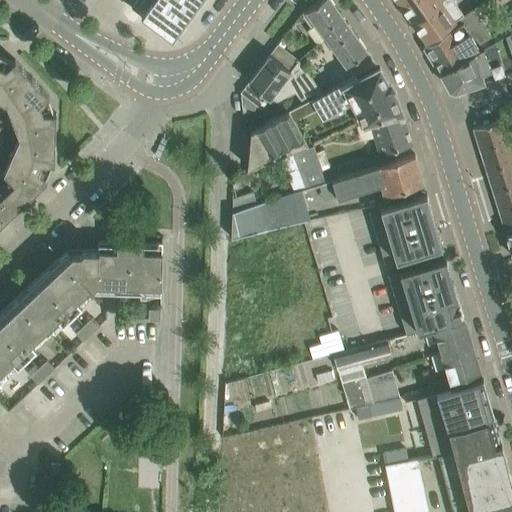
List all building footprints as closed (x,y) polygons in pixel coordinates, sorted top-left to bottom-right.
[(136,0),(132,7),(172,37),(189,15),(195,5),(198,0),(136,0)] [(316,43),(325,36),(347,21),(331,0),(318,0),(301,12),(312,27),(308,30),(316,43)] [(403,0),(400,3),(412,21),(442,0),(441,0),(403,0)] [(441,0),(442,0),(412,21),(425,40),(426,40),(448,25),(455,20),(463,14),(453,0),(441,0)] [(451,29),(424,46),(440,73),(441,73),(468,56),(493,40),(472,7),(463,14),(455,20),(448,25),(451,29)] [(356,77),(376,62),(347,21),(325,36),(353,75),(356,77)] [(468,56),(441,73),(449,88),(455,90),(462,87),(484,80),(511,69),(511,34),(508,30),(493,40),(468,56)] [(269,54),(291,70),(299,59),(278,43),(269,54)] [(269,54),(249,81),(240,91),(262,108),(270,97),(275,101),(296,90),(302,98),(321,88),(299,59),(291,70),(269,54)] [(0,98),(6,101),(32,77),(15,59),(5,68),(0,65),(0,98)] [(353,75),(313,97),(323,114),(351,99),(365,121),(369,120),(402,110),(394,92),(379,66),(356,78),(356,77),(353,75)] [(6,101),(19,136),(55,137),(56,112),(43,112),(40,104),(49,95),(32,77),(6,101)] [(289,110),(250,131),(247,166),(266,156),(303,136),(289,110)] [(365,121),(357,125),(361,139),(374,136),(379,152),(411,142),(402,110),(369,120),(365,121)] [(473,127),(479,148),(509,139),(505,126),(511,124),(511,115),(503,118),(473,127)] [(54,162),(55,137),(19,136),(4,170),(29,196),(47,179),(38,169),(41,162),(54,162)] [(479,148),(486,168),(511,159),(511,148),(509,139),(479,148)] [(292,153),(298,169),(304,187),(326,180),(319,161),(315,150),(312,144),(292,153)] [(323,147),(315,150),(319,161),(321,167),(329,164),(323,147)] [(385,193),(423,182),(415,153),(330,179),(335,197),(382,182),(385,193)] [(247,166),(247,173),(269,163),(266,156),(247,166)] [(511,159),(486,168),(492,188),(511,182),(511,159)] [(4,170),(0,173),(0,196),(13,211),(29,196),(4,170)] [(232,178),(232,189),(242,186),(239,176),(232,178)] [(511,182),(492,188),(499,209),(511,204),(511,182)] [(231,234),(231,237),(304,220),(309,219),(302,188),(257,203),(232,211),(231,234)] [(232,195),(232,211),(257,203),(252,189),(232,195)] [(377,235),(434,218),(426,192),(396,201),(369,209),(377,235)] [(0,222),(13,211),(0,196),(0,222)] [(511,204),(499,209),(505,229),(511,226),(511,204)] [(442,244),(434,218),(377,235),(385,261),(442,244)] [(0,379),(95,290),(96,290),(93,287),(97,283),(97,284),(116,284),(116,290),(120,290),(161,291),(162,241),(131,240),(98,240),(97,248),(84,248),(80,251),(75,251),(67,259),(61,253),(0,310),(0,379)] [(388,273),(394,293),(452,276),(446,257),(445,256),(388,273)] [(452,277),(452,276),(394,293),(400,314),(427,306),(458,297),(452,277)] [(463,315),(458,297),(427,306),(400,314),(406,333),(416,330),(423,328),(463,315)] [(160,319),(160,308),(149,308),(148,319),(160,319)] [(441,351),(472,342),(463,315),(423,328),(427,342),(437,339),(441,351)] [(83,340),(100,324),(92,316),(75,332),(83,340)] [(321,342),(309,346),(313,358),(344,348),(338,329),(319,335),(321,342)] [(387,338),(333,353),(341,382),(366,376),(362,363),(391,354),(389,347),(387,338)] [(449,379),(480,370),(472,342),(441,351),(431,354),(435,368),(445,365),(449,379)] [(38,383),(54,367),(47,359),(30,375),(38,383)] [(330,368),(315,373),(318,383),(333,378),(330,368)] [(366,376),(341,382),(349,407),(355,406),(366,403),(377,401),(388,399),(399,396),(400,396),(399,394),(392,369),(366,376)] [(482,378),(417,398),(427,433),(461,426),(460,424),(494,415),(482,378)] [(399,396),(388,399),(391,410),(402,408),(399,396)] [(346,399),(324,404),(326,411),(348,406),(346,399)] [(388,399),(377,401),(380,413),(391,410),(388,399)] [(377,401),(366,403),(369,415),(380,413),(377,401)] [(366,403),(355,406),(358,418),(369,415),(366,403)] [(461,426),(427,433),(433,456),(438,455),(459,451),(459,452),(501,441),(501,440),(494,415),(460,424),(461,426)] [(459,451),(438,455),(446,483),(508,466),(501,441),(459,452),(459,451)] [(406,447),(382,452),(385,463),(408,459),(406,447)] [(408,459),(385,463),(394,511),(428,511),(427,506),(422,482),(418,458),(417,457),(408,459)] [(50,473),(60,473),(60,463),(50,463),(50,473)] [(511,493),(511,481),(508,466),(446,483),(452,509),(511,493)] [(511,511),(511,493),(452,509),(453,511),(511,511)]
